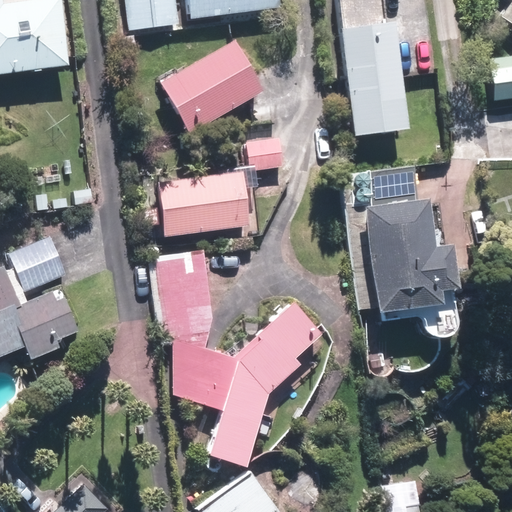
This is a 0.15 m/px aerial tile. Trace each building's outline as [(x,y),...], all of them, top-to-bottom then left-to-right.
[(0,0),(0,71),(69,62),(61,0),(28,0),(5,3),(4,0),(0,0)] [(127,0),(131,28),(177,23),(174,0),(190,0),(193,17),(279,5),(278,0),(127,0)] [(410,125),(397,20),(345,27),(358,131),(410,125)] [(163,82),(192,131),(265,89),(236,40),(163,82)] [(511,56),(489,59),(495,102),(511,99),(511,56)] [(289,96),(247,103),(251,124),(292,117),(289,96)] [(284,138),(246,142),(249,170),(287,167),(284,138)] [(159,183),(166,234),(249,223),(242,171),(159,183)] [(50,193),(38,193),(38,208),(70,208),(70,180),(50,180),(50,193)] [(429,195),(368,203),(382,307),(443,299),(442,286),(458,284),(453,241),(436,244),(429,195)] [(50,237),(11,253),(25,287),(64,272),(50,237)] [(156,259),(167,338),(173,338),(175,393),(226,407),(212,451),(247,462),(271,388),(302,361),(296,354),(324,330),(297,299),(263,329),(269,335),(242,358),(206,346),(213,317),(204,252),(156,259)] [(0,268),(0,353),(26,342),(32,356),(60,344),(57,336),(81,326),(64,288),(21,306),(4,267),(0,268)] [(287,511),(251,468),(200,509),(202,511),(287,511)] [(86,482),(54,511),(101,511),(108,506),(86,482)]
